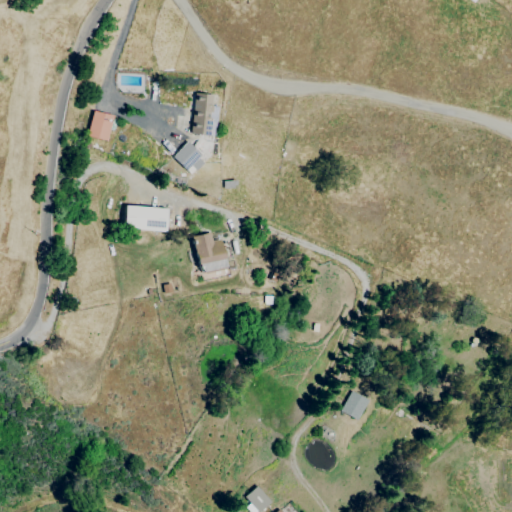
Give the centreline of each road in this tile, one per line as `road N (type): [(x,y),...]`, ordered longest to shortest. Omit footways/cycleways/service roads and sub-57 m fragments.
road 1 (residential): [(26,325),(42,330),(53,313),(78,194),(86,173),(106,167),(347,263),(365,297),(332,383),(291,457),(296,475),(326,508)]
road 2 (tertiary): [(0,344),(36,315),(58,115),(107,0)]
